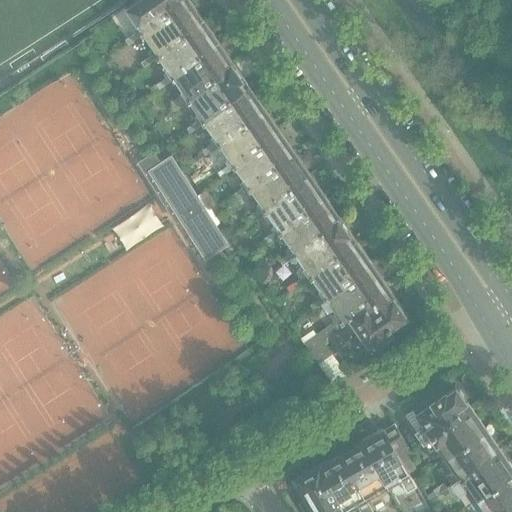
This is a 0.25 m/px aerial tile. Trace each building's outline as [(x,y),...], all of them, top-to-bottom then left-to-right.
[(167,11),(183,0),(137,0),(126,8),(139,27),(133,31),(135,35),(128,40),(130,43),(143,34),(143,33),(169,15),(167,11)] [(182,32),(200,20),(194,11),(194,8),(190,1),(187,0),(183,0),(167,11),(169,15),(143,33),(143,34),(154,49),(148,54),(150,57),(143,62),(145,65),(159,56),(158,54),(184,36),(182,32)] [(200,58),(197,55),(216,42),(209,33),(210,30),(205,23),(202,22),(200,20),(182,32),(184,36),(158,54),(159,56),(169,71),(163,75),(166,79),(151,89),(153,92),(161,87),(174,78),(173,76),(200,58)] [(213,77),(231,64),(225,55),(225,52),(220,45),(217,44),(216,42),(197,55),(200,58),(173,76),(174,78),(185,93),(178,98),(181,101),(174,106),(176,109),(189,100),(188,98),(215,80),(213,77)] [(228,99),(246,86),(240,77),(240,74),(236,67),(232,66),(231,64),(213,77),(215,80),(188,98),(189,100),(200,115),(194,120),(196,124),(190,128),(192,131),(205,122),(204,120),(230,102),(228,99)] [(243,121),(261,108),(255,99),(255,96),(251,89),(247,88),(246,86),(228,99),(230,102),(204,120),(205,122),(215,137),(209,141),(211,145),(205,150),(207,153),(220,144),(219,143),(246,125),(243,121)] [(258,143),(276,130),(270,121),(271,118),(266,111),(263,110),(261,108),(243,121),(246,125),(219,143),(220,144),(230,159),(224,164),(227,167),(220,172),(222,175),(235,166),(234,164),(261,146),(258,143)] [(274,165),(292,152),(286,144),(286,140),(281,133),(278,132),(276,130),(258,143),(261,146),(234,164),(235,166),(247,182),(240,187),(243,190),(236,195),(238,198),(251,189),(250,187),(277,169),(274,165)] [(290,188),(308,176),(301,166),(301,162),(297,155),(293,154),(292,152),(274,165),(277,169),(250,187),(251,189),(262,204),(256,209),(258,212),(252,217),(253,220),(267,211),(266,210),(292,192),(290,188)] [(229,244),(171,154),(148,170),(205,260),(229,244)] [(305,210),(323,197),(316,188),(317,184),(312,177),(309,177),(308,176),(290,188),(292,192),(266,210),(267,211),(277,226),(271,231),(273,234),(267,239),(269,242),(282,233),(281,232),(307,213),(305,210)] [(320,232),(338,220),(332,210),(332,206),(327,199),(324,199),(323,197),(305,210),(307,213),(281,232),(282,233),(293,249),(286,253),(289,256),(282,261),(284,264),(297,255),(296,254),(323,236),(320,232)] [(336,254),(354,242),(347,232),(347,229),(343,222),(339,221),(338,220),(320,232),(323,236),(296,254),(297,255),(303,263),(297,272),(302,279),(297,283),(299,285),(312,277),(311,275),(338,257),(336,254)] [(351,277),(369,264),(362,254),(363,251),(358,244),(355,243),(354,242),(336,254),(338,257),(311,275),(312,277),(323,291),(316,296),(319,299),(312,304),(314,307),(327,298),(352,280),(351,277)] [(368,302),(366,299),(385,286),(378,276),(378,273),(373,266),(370,265),(369,264),(351,277),(352,280),(327,298),(336,310),(329,315),(335,322),(317,334),(322,341),(345,325),(342,321),(368,302)] [(409,324),(404,317),(405,316),(403,313),(403,309),(399,302),(395,302),(385,286),(366,299),(368,302),(342,321),(345,325),(351,334),(355,332),(363,343),(367,341),(368,342),(373,339),(376,343),(390,333),(392,336),(409,324)] [(331,354),(322,341),(317,334),(316,335),(305,342),(333,383),(345,375),(331,354)] [(430,399),(413,410),(425,426),(417,432),(423,441),(470,408),(464,399),(464,396),(460,391),(457,389),(455,387),(433,403),(430,399)] [(470,408),(423,441),(430,451),(434,448),(442,460),(485,430),(484,428),(484,425),(480,420),(477,418),(470,408)] [(407,447),(395,425),(384,431),(382,432),(396,454),(407,447)] [(485,430),(442,460),(450,472),(446,474),(453,484),(500,451),(493,442),(493,438),(489,433),(486,432),(485,430)] [(415,488),(407,474),(396,454),(382,432),(373,437),(369,436),(363,439),(363,443),(362,443),(388,490),(401,482),(407,493),(415,488)] [(388,490),(362,443),(352,450),(348,448),(342,452),(342,455),(340,456),(367,502),(388,490)] [(407,447),(396,454),(407,474),(416,468),(409,458),(413,455),(410,450),(407,446),(407,447)] [(500,451),(453,484),(460,494),(463,491),(471,502),(511,474),(511,465),(510,463),(507,461),(500,451)] [(350,511),(367,502),(340,456),(330,462),(327,461),(319,466),(317,467),(343,511),(350,511)] [(343,511),(317,467),(311,471),(308,470),(298,475),(297,479),(296,480),(314,511),(343,511)] [(503,511),(511,506),(511,474),(471,502),(478,511),(503,511)] [(443,483),(433,490),(436,495),(446,488),(443,483)] [(446,488),(436,495),(439,500),(450,493),(446,488)]
